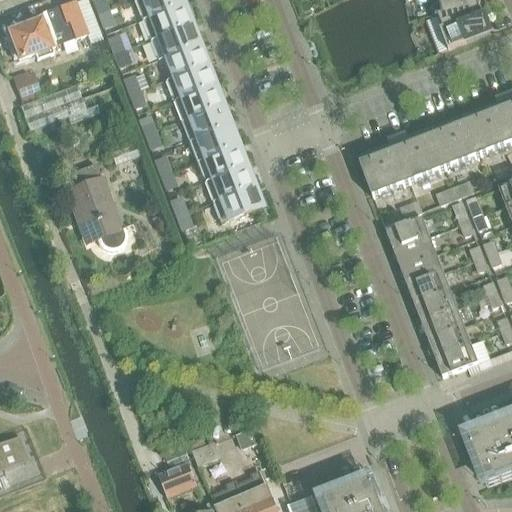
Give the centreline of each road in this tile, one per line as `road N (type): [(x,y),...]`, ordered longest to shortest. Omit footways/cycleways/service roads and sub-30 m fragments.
road 1 (residential): [(112,383),(0,90)]
road 2 (residential): [(267,147),(376,428)]
road 3 (residential): [(430,406),(322,126)]
road 4 (residential): [(112,383),(137,379),(376,428)]
road 5 (residential): [(322,126),(511,51)]
road 6 (residential): [(0,370),(43,363),(0,252)]
road 7 (residential): [(210,0),(267,147)]
road 8 (residential): [(322,126),(273,0)]
